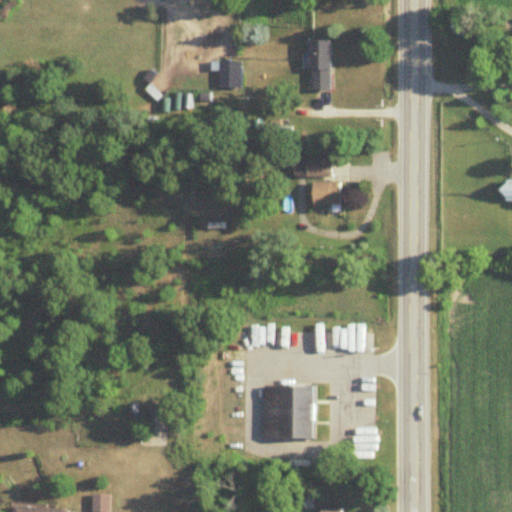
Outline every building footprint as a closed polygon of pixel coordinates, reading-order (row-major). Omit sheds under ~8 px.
[(333,42),(311,42),(311,92),(333,92),(333,42)] [(222,89),(242,89),(242,63),(213,63),(213,71),(222,71),(222,89)] [(333,178),(333,160),(295,160),(295,178),(333,178)] [(316,205),(342,205),(342,182),(316,182),(316,205)] [(318,387),(266,387),(266,440),(318,440),(318,387)] [(154,405),(154,431),(171,431),(171,405),(154,405)]
